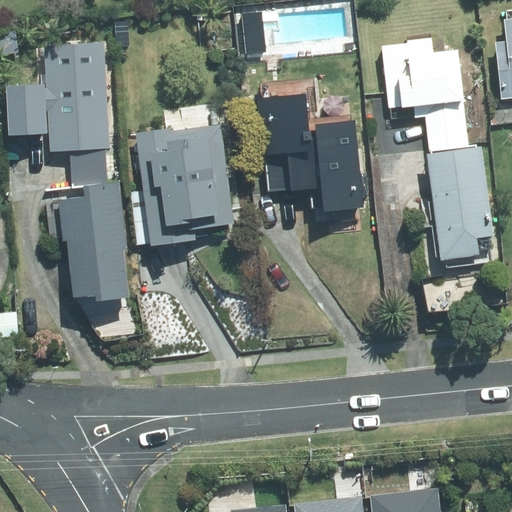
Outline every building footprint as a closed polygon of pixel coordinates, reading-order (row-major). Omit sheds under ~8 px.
[(260,27),(259,17),(245,18),(246,28),(243,29),(246,63),(272,60),(268,26),(260,27)] [(502,99),(511,98),(511,18),(505,19),(507,41),(496,42),(502,99)] [(20,29),(0,28),(0,63),(20,63),(20,29)] [(429,150),(468,145),(458,50),(435,53),(432,37),(407,40),(407,43),(382,46),(389,107),(412,105),(414,117),(426,116),(429,150)] [(111,148),(107,63),(66,65),(66,76),(43,77),(44,103),(49,102),(51,152),(71,150),(73,182),(109,179),(108,149),(111,148)] [(271,64),(253,66),(255,83),(272,81),(271,64)] [(43,89),(11,89),(12,132),(44,131),(43,89)] [(313,100),(313,94),(257,100),(266,194),(321,188),(324,213),(366,210),(358,122),(353,122),(350,96),(313,100)] [(155,246),(199,240),(196,219),(228,214),(217,135),(177,141),(175,127),(139,132),(155,246)] [(484,148),(428,153),(439,259),(479,255),(477,238),(493,237),(484,148)] [(130,250),(122,181),(86,185),(87,197),(60,200),(65,241),(69,241),(76,298),(100,295),(100,302),(132,298),(127,251),(130,250)]
